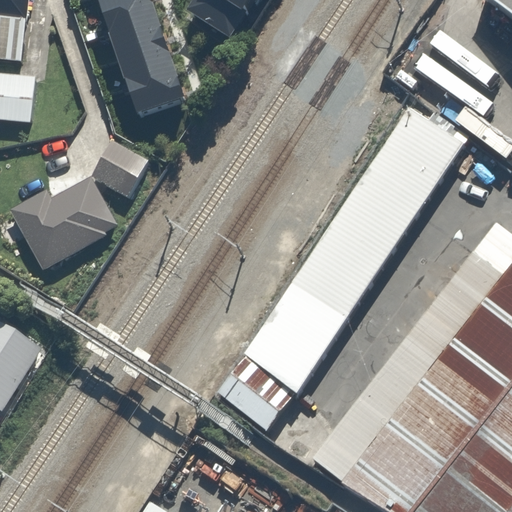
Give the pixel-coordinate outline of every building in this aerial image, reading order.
[(0,0),(0,64),(23,65),(26,0),(0,0)] [(194,0),(176,32),(213,53),(244,0),(250,0),(258,5),(260,0),(194,0)] [(511,0),(487,0),(485,3),(511,23),(511,0)] [(0,120),(32,122),(34,79),(0,77),(0,120)] [(169,94),(136,137),(164,158),(196,115),(169,94)] [(246,363),(305,401),(465,155),(406,117),(246,363)] [(89,174),(9,210),(42,270),(120,227),(100,191),(107,188),(129,199),(149,165),(108,141),(89,174)] [(413,511),(511,386),(511,265),(343,482),(389,511),(413,511)] [(49,347),(0,314),(0,414),(3,417),(49,347)] [(511,511),(511,386),(413,511),(511,511)]
